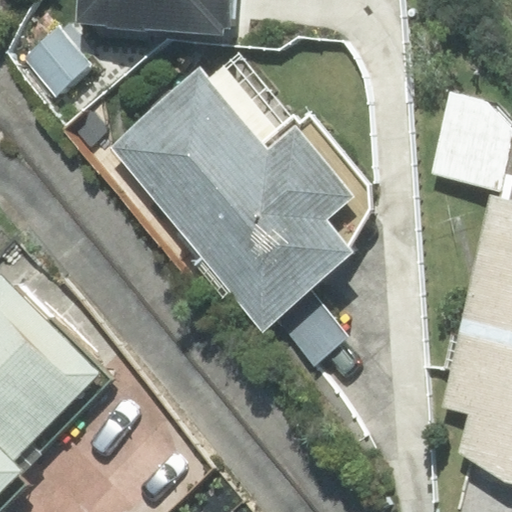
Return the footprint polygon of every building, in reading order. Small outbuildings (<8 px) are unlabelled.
[(78,0),(77,24),(228,34),(229,0),(78,0)] [(301,125),(239,53),(209,78),(201,68),(110,146),(264,326),(275,316),(310,288),(352,251),(347,246),(370,210),(368,185),(310,117),(301,125)] [(511,200),(492,196),(443,406),(470,413),(460,452),(508,483),(511,483),(511,200)] [(109,380),(0,272),(0,509),(26,483),(16,473),(109,380)] [(349,336),(310,288),(275,316),(314,364),(349,336)]
